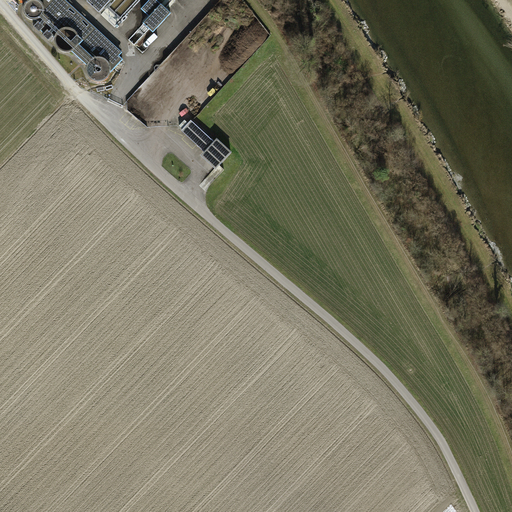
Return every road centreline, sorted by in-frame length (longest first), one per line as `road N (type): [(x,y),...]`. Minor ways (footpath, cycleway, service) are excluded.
road 1 (unclassified): [(475,511),(438,435),(382,366),(167,182),(0,4)]
road 2 (track): [(511,453),(480,382),(251,0)]
